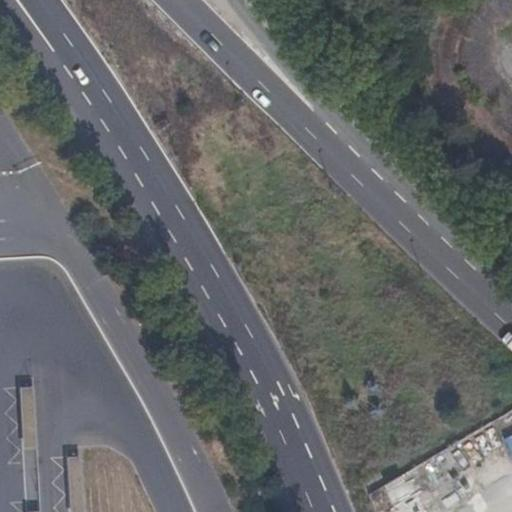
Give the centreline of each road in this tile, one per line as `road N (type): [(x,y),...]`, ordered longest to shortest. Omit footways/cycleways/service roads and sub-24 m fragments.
road 1 (primary): [(35,0),(218,280),(324,511)]
road 2 (primary): [(511,322),(175,0)]
